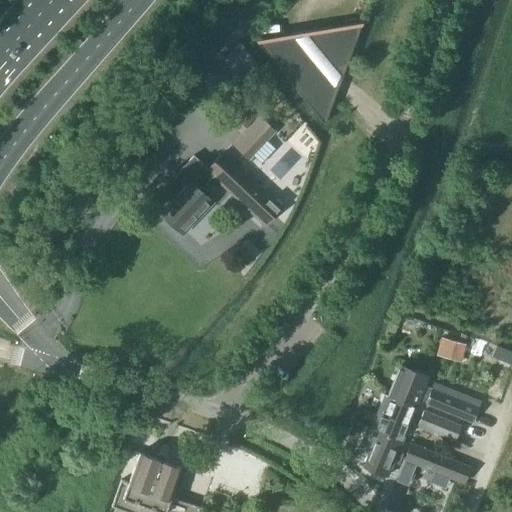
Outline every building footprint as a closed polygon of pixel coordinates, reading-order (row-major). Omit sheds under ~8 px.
[(339,26),(340,28),(332,29),(324,51),(343,74),(362,22),(339,26)] [(285,77),(324,124),(334,97),(305,61),(285,77)] [(251,104),(232,120),(239,129),(258,112),(251,104)] [(231,144),(248,160),(275,131),(258,115),(231,144)] [(161,208),(185,230),(182,233),(183,234),(212,203),(199,191),(213,176),(265,225),(281,208),(223,153),(207,169),(193,156),(178,172),(186,179),(158,210),(158,211),(161,208)] [(440,336),(435,354),(458,361),(463,342),(440,336)] [(511,365),(511,353),(497,347),(493,357),(495,357),(494,359),(511,365)] [(385,395),(415,407),(418,399),(425,402),(425,404),(470,422),(476,407),(423,386),(427,377),(399,365),(387,396),(385,395)] [(385,395),(378,413),(412,426),(416,417),(412,415),(415,407),(385,395)] [(417,426),(454,440),(460,426),(423,411),(417,426)] [(367,427),(401,441),(404,433),(408,435),(412,426),(378,413),(371,428),(367,427)] [(401,441),(367,427),(361,442),(366,444),(364,449),(369,451),(363,466),(373,470),(372,472),(382,476),(383,474),(387,476),(393,462),(397,463),(401,454),(397,452),(401,441)] [(159,453),(137,445),(129,443),(106,511),(183,511),(188,498),(169,492),(178,463),(158,456),(159,453)] [(395,483),(407,487),(416,464),(433,471),(429,484),(445,490),(450,478),(463,483),(470,467),(410,444),(404,460),(395,483)] [(280,492),(279,500),(294,503),(295,494),(280,492)]
